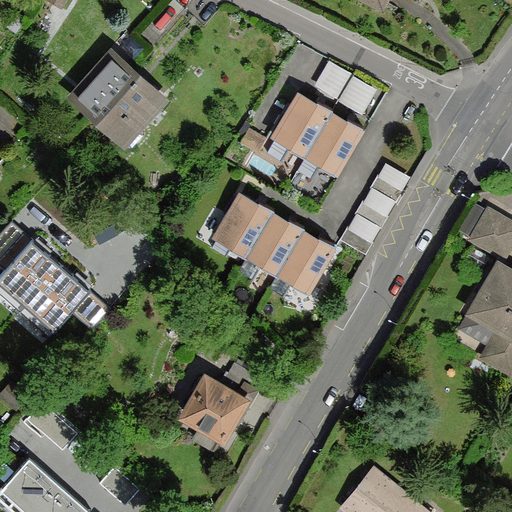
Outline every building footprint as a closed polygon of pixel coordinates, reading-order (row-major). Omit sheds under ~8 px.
[(98,112),(131,75),(114,59),(81,96),(98,112)] [(329,59),(315,83),(362,112),(376,88),(329,59)] [(131,75),(98,112),(118,130),(125,136),(136,124),(158,98),(131,75)] [(298,96),(279,131),(295,140),(290,148),(305,157),(310,148),(330,114),(333,109),(318,100),(315,105),(298,96)] [(345,123),(330,114),(310,148),(325,158),(320,166),(336,175),(363,126),(349,117),(345,123)] [(144,130),(136,124),(125,136),(118,130),(114,136),(128,148),(134,147),(144,136),(144,130)] [(283,160),(290,148),(295,140),(279,131),(267,152),(283,160)] [(310,148),(305,157),(298,169),(313,178),(320,166),(325,158),(310,148)] [(405,189),(379,175),(372,188),(398,202),(405,189)] [(372,188),(364,200),(389,215),(398,202),(372,188)] [(240,197),(220,231),(236,240),(232,248),(247,257),(251,249),(271,215),(275,209),(260,200),(257,206),(240,197)] [(389,215),(364,200),(356,213),(382,228),(389,215)] [(474,238),(505,255),(511,242),(511,223),(490,211),(474,238)] [(356,213),(349,226),(375,241),(382,228),(356,213)] [(287,224),(271,215),(251,249),(267,258),(262,266),(277,275),(282,266),(302,232),(305,226),(290,218),(287,224)] [(0,256),(7,262),(31,231),(15,217),(0,235),(0,256)] [(375,241),(349,226),(341,239),(367,254),(375,241)] [(228,255),(232,248),(236,240),(220,231),(213,247),(228,255)] [(317,241),(302,232),(282,266),(298,275),(292,285),(307,293),(336,244),(321,236),(317,241)] [(87,251),(84,248),(68,265),(99,293),(125,263),(98,238),(87,251)] [(251,249),(247,257),(240,270),(255,278),(262,266),(267,258),(251,249)] [(511,269),(500,262),(471,311),(501,329),(491,346),(486,355),(511,371),(511,369),(511,269)] [(282,266),(277,275),(270,288),(285,296),(292,285),(298,275),(282,266)] [(501,329),(471,311),(461,329),(491,346),(501,329)] [(220,385),(244,399),(252,385),(228,371),(220,385)] [(220,385),(208,379),(188,414),(224,435),(234,419),(239,422),(248,408),(242,405),(244,399),(220,385)] [(90,511),(30,456),(0,488),(26,511),(90,511)] [(430,511),(375,467),(343,506),(350,511),(430,511)]
